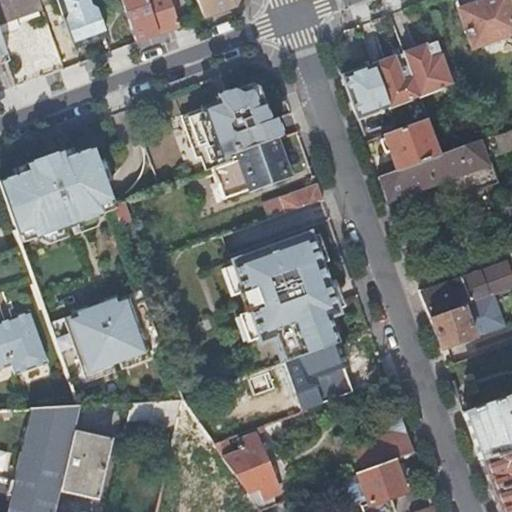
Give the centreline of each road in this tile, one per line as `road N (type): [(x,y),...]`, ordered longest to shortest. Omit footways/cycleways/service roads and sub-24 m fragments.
road 1 (residential): [(288,19),(469,511)]
road 2 (residential): [(288,19),(0,122)]
